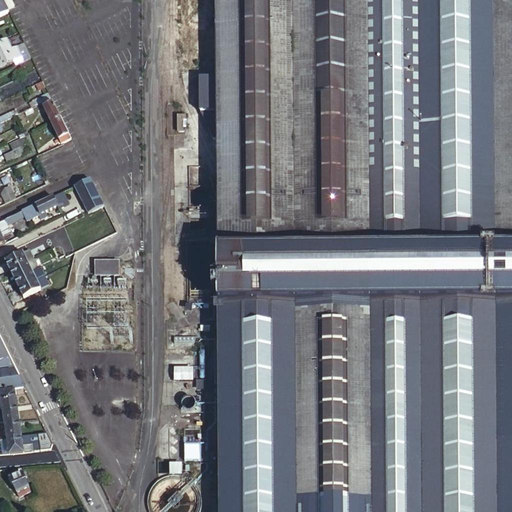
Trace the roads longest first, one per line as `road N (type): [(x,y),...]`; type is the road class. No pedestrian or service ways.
road 1 (unknown): [(153,391),(71,391),(140,493)]
road 2 (tertiary): [(72,458),(0,308)]
